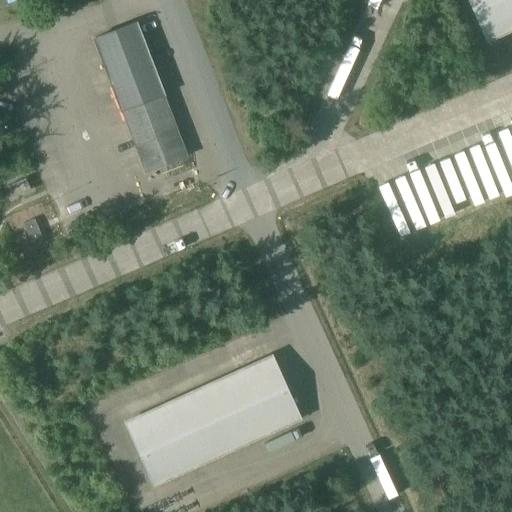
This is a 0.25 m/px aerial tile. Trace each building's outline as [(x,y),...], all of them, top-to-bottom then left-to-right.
[(511,0),(468,0),(487,41),(511,29),(511,0)] [(137,22),(93,38),(131,139),(100,150),(109,175),(140,163),(143,173),(187,157),(137,22)] [(31,190),(26,179),(10,185),(14,197),(31,190)] [(33,219),(22,224),(31,243),(43,238),(33,219)] [(271,354),(124,422),(154,486),(301,418),(271,354)]
